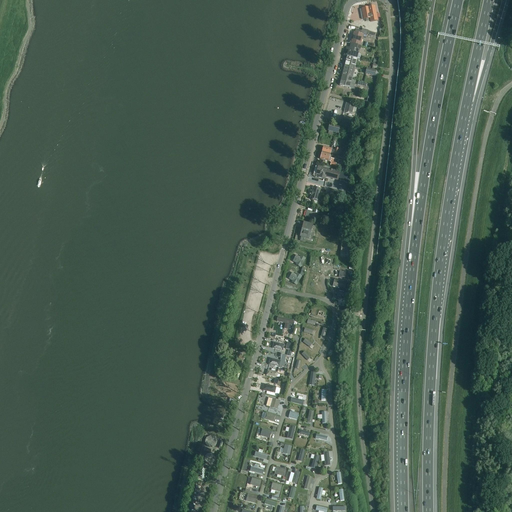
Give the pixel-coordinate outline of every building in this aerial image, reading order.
[(378,21),(375,6),(361,8),(363,20),(369,19),(370,22),(378,21)] [(350,44),(360,47),(363,35),(355,33),(354,32),(350,44)] [(357,59),(360,47),(350,44),(347,56),(357,59)] [(357,59),(347,56),(345,63),(347,64),(347,63),(349,64),(349,63),(355,65),(357,59)] [(344,67),(342,76),(351,79),(355,65),(349,63),(349,64),(347,63),(347,64),(345,63),(344,67)] [(366,68),(365,74),(370,75),(375,76),(377,77),(378,77),(379,73),(379,72),(378,72),(376,71),(366,68)] [(342,76),(339,86),(349,88),(354,89),(354,81),(351,80),(351,79),(342,76)] [(361,100),(360,100),(359,103),(366,105),(366,103),(370,104),(372,96),(368,95),(366,101),(361,99),(361,100)] [(353,111),(356,112),(357,106),(346,103),(344,111),(352,113),(353,111)] [(344,117),(342,123),(352,126),(353,119),(344,117)] [(329,124),(328,131),(338,134),(340,127),(329,124)] [(322,153),(330,156),(331,152),(339,155),(341,149),(335,148),(334,151),(331,150),(332,149),(323,147),(322,153)] [(322,153),(320,159),(331,162),(330,165),(335,166),(336,163),(333,163),(334,159),(329,158),(330,156),(322,153)] [(316,175),(319,176),(318,178),(325,180),(326,178),(337,181),(340,173),(318,167),(318,168),(316,175)] [(320,189),(313,187),(310,199),(312,200),(313,201),(313,200),(317,201),(320,189)] [(331,189),(329,196),(335,197),(337,191),(331,189)] [(321,215),(322,210),(315,208),(314,212),(313,213),(310,212),(306,211),(305,217),(308,218),(311,218),(312,216),(314,217),(315,213),(318,214),(321,215)] [(309,239),(312,225),(304,223),(300,236),(309,239)] [(321,254),(328,256),(335,258),(337,254),(329,252),(330,250),(322,248),(321,254)] [(293,261),(296,264),(295,265),(300,268),(305,259),(300,256),(299,257),(296,255),(293,261)] [(296,285),(301,277),(297,274),(296,275),(292,273),(289,279),(292,281),(291,283),(296,285)] [(349,284),(334,280),(333,286),(339,288),(338,290),(344,292),(344,289),(349,290),(349,287),(349,284)] [(311,308),(309,318),(325,322),(328,312),(328,311),(327,311),(312,307),(311,307),(311,308)] [(278,317),(277,322),(285,324),(284,329),(288,330),(289,325),(292,325),(293,321),(278,317)] [(305,339),(303,342),(309,347),(312,344),(305,339)] [(272,349),(283,351),(284,345),(273,342),(272,349)] [(287,342),(285,349),(288,350),(287,356),(290,357),(294,343),(291,342),(291,343),(287,342)] [(304,352),(301,354),(307,360),(310,358),(304,352)] [(234,367),(235,368),(239,368),(242,355),(237,354),(234,367)] [(280,361),(270,359),(269,365),(279,367),(280,361)] [(263,391),(275,393),(276,387),(264,385),(263,391)] [(270,408),(277,410),(279,401),(272,399),(270,408)] [(290,412),(288,418),(297,420),(298,414),(290,412)] [(274,422),(276,416),(266,413),(265,416),(264,419),(274,422)] [(261,434),(260,436),(269,439),(271,432),(262,429),(261,434)] [(216,441),(216,440),(215,440),(215,439),(215,438),(214,438),(213,437),(212,437),(211,436),(210,436),(209,436),(208,437),(207,437),(207,438),(206,439),(205,439),(205,440),(205,441),(205,442),(205,443),(205,444),(206,444),(206,445),(206,446),(207,446),(208,446),(208,447),(209,447),(210,447),(211,447),(212,447),(213,447),(214,446),(215,445),(215,444),(216,444),(216,443),(216,442),(216,441)] [(290,455),(292,447),(285,445),(283,454),(290,455)] [(256,452),(254,456),(266,460),(268,456),(258,453),(258,452),(256,452)] [(319,456),(314,455),(311,468),(316,469),(319,456)] [(259,469),(254,468),(251,467),(250,472),(262,475),(263,471),(264,471),(259,469)] [(286,470),(276,467),(274,474),(284,477),(286,470)] [(312,478),(310,478),(308,477),(308,478),(307,477),(304,489),(308,490),(312,478)] [(252,478),(250,485),(259,487),(261,481),(252,478)] [(273,483),(271,490),(280,492),(282,485),(273,483)] [(257,497),(248,495),(246,501),(255,504),(257,497)]
